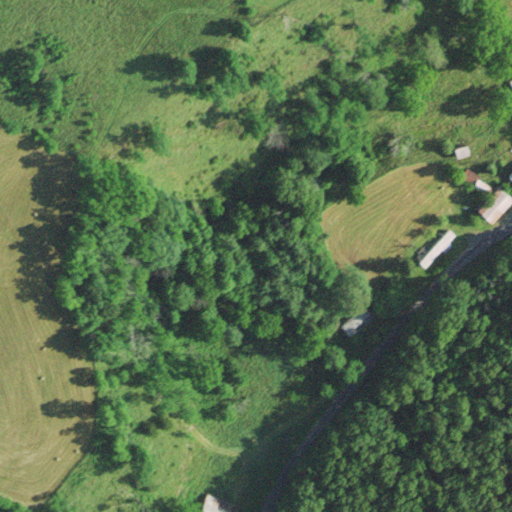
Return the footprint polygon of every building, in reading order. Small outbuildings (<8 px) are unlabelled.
[(511,201),(491,224),(477,211),(497,188),(511,201)] [(418,261),(426,269),(456,238),(449,230),(418,261)] [(350,338),(340,326),(364,305),(374,317),(350,338)] [(318,332),(312,324),(301,332),(307,340),(318,332)] [(303,376),(319,353),(333,363),(318,386),(303,376)] [(197,511),(205,494),(232,506),(229,511),(197,511)]
